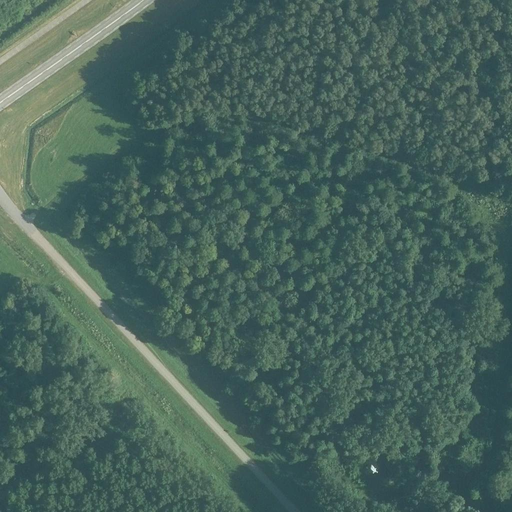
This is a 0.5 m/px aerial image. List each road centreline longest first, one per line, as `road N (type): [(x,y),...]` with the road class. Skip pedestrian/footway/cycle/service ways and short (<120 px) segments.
road 1 (unclassified): [(292,511),(0,197)]
road 2 (track): [(359,511),(378,494),(479,472),(493,456),(511,266)]
road 3 (secondary): [(0,102),(145,0)]
